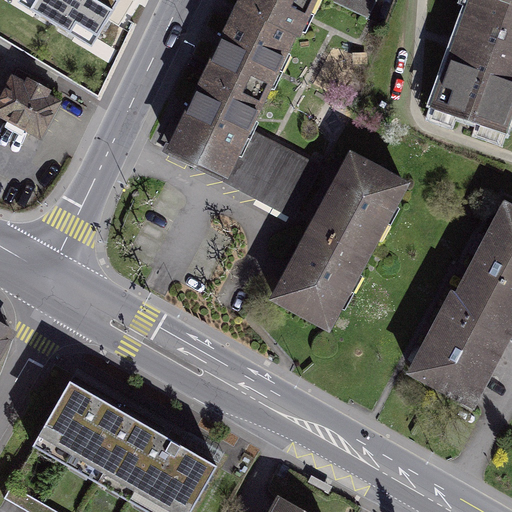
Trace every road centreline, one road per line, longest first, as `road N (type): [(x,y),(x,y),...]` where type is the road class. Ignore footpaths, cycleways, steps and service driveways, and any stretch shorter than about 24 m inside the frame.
road 1 (primary): [(44,279),(453,511)]
road 2 (primary): [(180,0),(44,279)]
